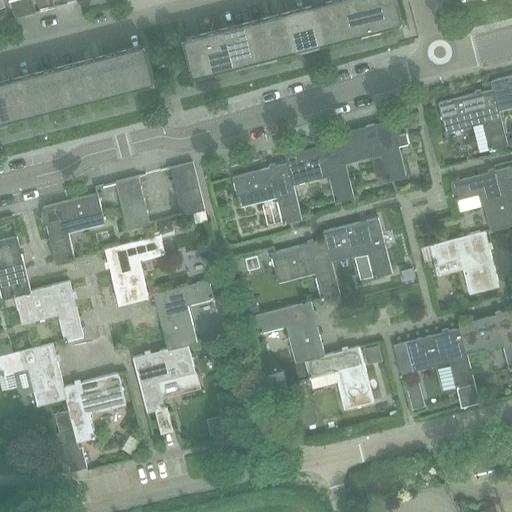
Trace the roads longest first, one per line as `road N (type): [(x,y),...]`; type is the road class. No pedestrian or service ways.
road 1 (residential): [(438,60),(0,184)]
road 2 (residential): [(86,511),(323,458)]
road 3 (residential): [(0,60),(220,0)]
road 4 (residential): [(323,458),(511,407)]
